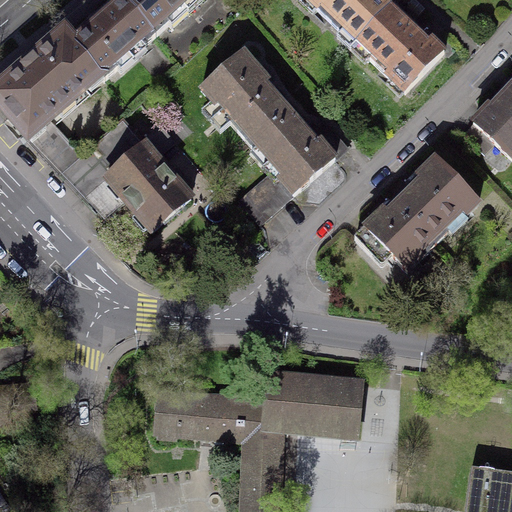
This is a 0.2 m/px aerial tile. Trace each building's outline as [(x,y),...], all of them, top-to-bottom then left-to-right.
[(156,38),(122,0),(118,0),(96,20),(70,42),(64,35),(105,82),(117,71),(118,67),(138,49),(143,49),(156,38)] [(122,0),(156,38),(168,27),(169,22),(193,0),(122,0)] [(305,0),(355,47),(393,7),(386,0),(305,0)] [(418,31),(393,7),(355,47),(405,95),(443,55),(418,31)] [(105,82),(64,35),(27,67),(0,90),(0,109),(28,142),(60,175),(82,156),(51,123),(101,79),(104,83),(105,82)] [(241,137),(283,101),(263,79),(242,55),(201,92),(215,108),(206,115),(219,130),(228,123),(241,137)] [(511,84),(509,87),(463,136),(485,156),(495,146),(511,162),(511,84)] [(299,119),(283,101),(241,137),(255,153),(257,152),(274,171),(238,202),(260,227),(299,193),(300,194),(309,186),(308,185),(335,161),(347,150),(327,127),(314,138),(299,119)] [(160,127),(142,143),(124,122),(123,122),(122,121),(82,156),(60,175),(72,188),(84,200),(145,147),(156,160),(159,158),(176,144),(160,126),(160,127)] [(104,222),(126,204),(152,234),(191,200),(166,171),(169,169),(164,163),(159,158),(156,160),(145,147),(84,200),(104,222)] [(392,205),(434,248),(479,205),(436,161),(414,183),(392,205)] [(434,248),(392,205),(388,209),(369,227),(368,227),(354,241),(372,258),(382,248),(407,274),(434,248)] [(357,439),(362,385),(268,377),(267,402),(265,432),(281,433),(357,439)] [(32,388),(0,390),(0,406),(0,410),(34,407),(32,388)] [(511,511),(511,474),(472,469),(466,511),(278,511),(281,433),(265,432),(267,402),(158,395),(154,434),(160,435),(159,439),(175,440),(175,436),(245,443),(242,511),(511,511)]
